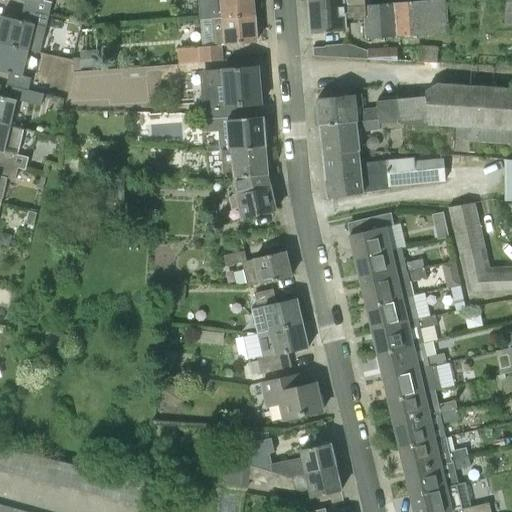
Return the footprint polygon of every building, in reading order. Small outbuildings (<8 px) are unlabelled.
[(26,0),(24,10),(49,15),(52,0),(26,0)] [(220,0),(222,18),(254,16),(253,0),(220,0)] [(309,0),(312,34),(348,31),(347,20),(364,18),(366,39),(449,33),(448,19),(474,20),(473,0),(430,0),(350,6),(349,0),(309,0)] [(0,28),(0,42),(30,50),(36,25),(46,28),(49,15),(24,10),(22,21),(3,17),(0,28)] [(223,61),(222,45),(257,42),(254,16),(222,18),(212,19),(214,46),(199,47),(200,63),(223,61)] [(7,85),(28,91),(31,79),(23,76),(30,50),(0,42),(0,71),(9,74),(7,85)] [(314,57),(398,61),(397,48),(368,49),(368,50),(348,44),(327,45),(325,47),(313,48),(314,57)] [(222,70),(224,108),(262,105),(259,67),(222,70)] [(511,88),(439,83),(426,90),(426,97),(399,99),(402,124),(511,131),(511,88)] [(0,124),(11,127),(17,101),(41,106),(44,94),(28,91),(7,85),(4,97),(0,96),(0,124)] [(380,120),(377,108),(364,110),(362,94),(318,99),(321,126),(380,120)] [(208,149),(265,145),(263,117),(227,120),(227,118),(205,119),(206,131),(219,131),(221,146),(208,147),(208,149)] [(324,155),(360,151),(361,151),(359,130),(364,130),(364,132),(381,130),(380,123),(380,120),(321,126),(324,155)] [(0,164),(18,169),(26,170),(29,158),(18,155),(24,130),(11,127),(0,124),(0,164)] [(234,177),(268,175),(265,145),(208,149),(210,179),(233,177),(234,177)] [(331,197),(369,188),(389,186),(389,187),(446,181),(443,157),(415,160),(415,158),(387,161),(387,159),(361,162),(360,151),(324,155),(327,180),(331,197)] [(0,203),(1,204),(7,179),(16,179),(18,169),(0,164),(0,203)] [(244,221),(244,219),(276,211),(270,186),(268,175),(234,177),(234,183),(230,184),(232,191),(228,192),(232,210),(239,208),(241,221),(244,221)] [(125,179),(106,179),(106,226),(125,226),(125,179)] [(511,266),(490,267),(475,202),(448,208),(468,296),(511,294),(511,266)] [(26,223),(34,227),(37,214),(29,212),(26,223)] [(357,258),(393,250),(387,227),(394,225),(391,213),(365,219),(368,230),(349,235),(350,237),(352,236),(357,258)] [(362,282),(424,268),(422,259),(405,263),(402,248),(393,250),(357,258),(355,258),(355,260),(357,260),(362,282)] [(270,255),(276,280),(291,277),(286,251),(270,255)] [(460,260),(445,262),(449,284),(464,282),(460,260)] [(368,307),(414,296),(410,281),(427,278),(424,268),(362,282),(360,282),(361,284),(363,283),(368,305),(366,306),(366,307),(368,307)] [(460,310),(468,308),(463,285),(454,287),(460,310)] [(269,330),(302,323),(297,298),(277,303),(274,289),(255,293),(258,307),(264,306),(269,330)] [(373,329),(436,315),(433,306),(417,310),(414,296),(368,307),(373,329)] [(379,354),(424,343),(421,329),(438,325),(436,315),(373,329),(371,329),(372,331),(374,330),(379,352),(377,353),(377,354),(379,354)] [(258,357),(261,374),(291,367),(288,353),(308,348),(302,323),(269,330),(257,333),(263,357),(258,357)] [(385,378),(446,363),(444,353),(427,357),(424,343),(379,354),(384,376),(382,376),(383,378),(385,378)] [(390,401),(425,392),(422,379),(432,377),(432,376),(449,372),(446,363),(385,378),(390,399),(388,400),(388,402),(390,401)] [(316,383),(302,386),(299,374),(262,382),(267,407),(280,404),(284,419),(323,410),(316,383)] [(395,425),(457,410),(455,401),(439,405),(435,390),(425,392),(390,401),(395,423),(393,423),(393,425),(395,425)] [(401,448),(446,437),(443,423),(459,419),(457,410),(395,425),(401,446),(399,447),(399,449),(401,448)] [(406,472),(469,457),(466,448),(450,451),(446,437),(401,448),(406,470),(404,471),(404,472),(406,472)] [(331,443),(300,450),(303,460),(272,467),(269,453),(274,452),(271,439),(252,443),(252,444),(241,443),(240,453),(233,452),(232,463),(251,465),(292,477),(336,467),(331,443)] [(0,467),(0,470),(11,474),(16,450),(4,448),(0,467)] [(11,474),(22,476),(27,453),(16,450),(11,474)] [(22,476),(34,479),(39,456),(27,453),(22,476)] [(34,479),(45,482),(50,459),(39,456),(34,479)] [(412,495),(457,484),(454,470),(471,466),(469,457),(406,472),(411,494),(410,494),(410,496),(412,495)] [(45,482),(57,485),(62,462),(50,459),(45,482)] [(57,485),(68,488),(73,464),(62,462),(57,485)] [(292,477),(251,465),(232,463),(225,463),(223,485),(249,488),(250,479),(275,487),(295,491),(309,488),(311,497),(341,491),(336,467),(292,477)] [(68,488),(80,491),(85,467),(73,464),(68,488)] [(80,491),(91,493),(96,470),(85,467),(80,491)] [(91,493),(103,496),(108,473),(96,470),(91,493)] [(103,496),(114,499),(119,475),(108,473),(103,496)] [(114,499),(126,502),(130,478),(119,475),(114,499)] [(150,483),(142,481),(130,478),(126,502),(137,505),(148,507),(150,483)] [(489,511),(487,503),(463,508),(457,484),(412,495),(415,511),(489,511)]
